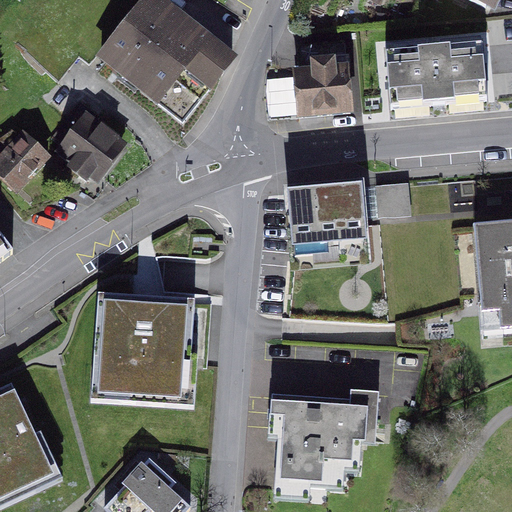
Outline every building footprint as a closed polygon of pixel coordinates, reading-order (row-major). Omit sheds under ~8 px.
[(463,0),(487,12),(492,0),(463,0)] [(157,1),(109,64),(187,123),(235,60),(157,1)] [(387,45),(392,107),(485,99),(480,37),(387,45)] [(295,71),(299,117),(350,113),(346,66),(335,67),(334,60),(310,62),(310,69),(295,71)] [(86,116),(60,150),(72,159),(69,163),(86,177),(90,172),(97,178),(123,145),(86,116)] [(23,135),(0,160),(0,174),(16,189),(46,156),(23,135)] [(361,180),(289,185),(293,239),(365,234),(361,180)] [(375,220),(412,218),(410,184),(374,186),(375,220)] [(511,230),(477,233),(485,336),(511,333),(511,230)] [(0,236),(0,260),(11,252),(0,236)] [(196,302),(101,295),(93,399),(188,407),(196,302)] [(16,383),(0,390),(0,508),(61,480),(16,383)] [(361,406),(275,399),(273,434),(282,435),(277,496),(308,499),(309,485),(341,488),(342,470),(356,471),(361,406)] [(145,464),(106,507),(111,511),(149,511),(152,510),(154,511),(184,511),(191,504),(145,464)]
